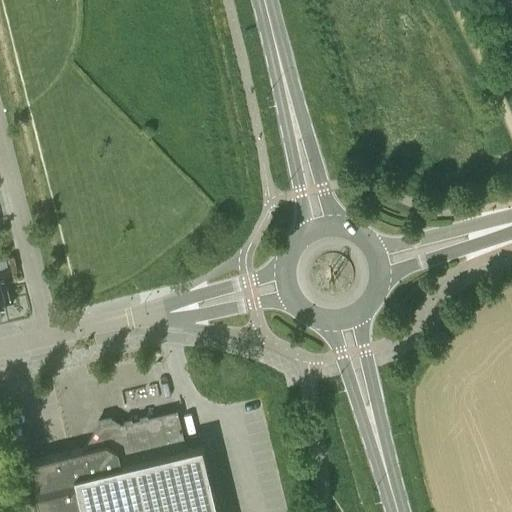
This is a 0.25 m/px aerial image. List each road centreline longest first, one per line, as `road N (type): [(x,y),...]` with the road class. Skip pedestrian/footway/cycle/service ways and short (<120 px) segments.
road 1 (residential): [(53,336),(0,135)]
road 2 (primary): [(385,468),(364,317)]
road 3 (primary): [(328,328),(385,468)]
road 4 (residential): [(159,314),(285,301)]
road 5 (residential): [(278,275),(159,314)]
road 6 (unclassified): [(383,275),(495,228)]
road 7 (primary): [(292,117),(263,0)]
road 8 (unclassified): [(495,228),(464,227),(377,248)]
